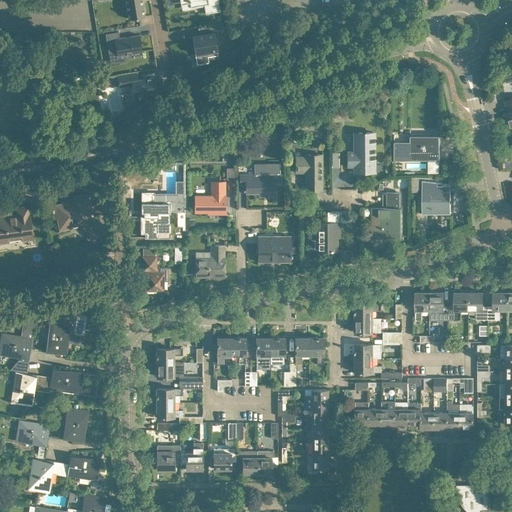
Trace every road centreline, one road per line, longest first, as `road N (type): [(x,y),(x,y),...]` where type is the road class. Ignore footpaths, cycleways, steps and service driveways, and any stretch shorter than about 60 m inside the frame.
road 1 (tertiary): [(0,173),(178,133),(313,75)]
road 2 (residential): [(0,193),(105,176),(134,334)]
road 3 (unclassified): [(501,232),(462,57)]
road 4 (unclassified): [(356,277),(501,232)]
road 5 (tertiary): [(429,27),(313,75)]
road 6 (tertiary): [(313,75),(432,44)]
